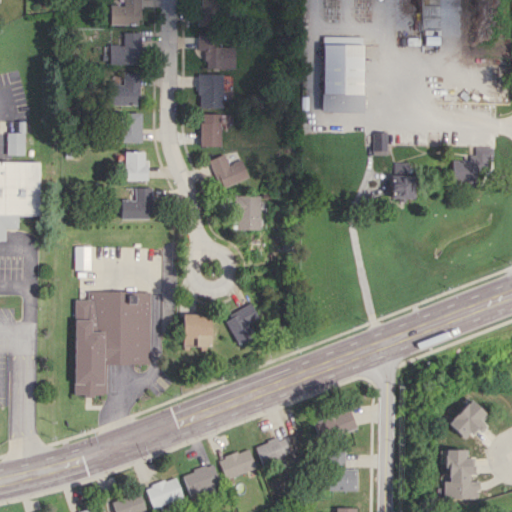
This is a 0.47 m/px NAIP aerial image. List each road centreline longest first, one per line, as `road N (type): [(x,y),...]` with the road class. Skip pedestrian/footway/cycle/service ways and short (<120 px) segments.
road 1 (secondary): [(511,292),(120,445),(0,480)]
road 2 (residential): [(171,0),(170,148),(193,199),(205,255)]
road 3 (residential): [(383,511),(378,343)]
